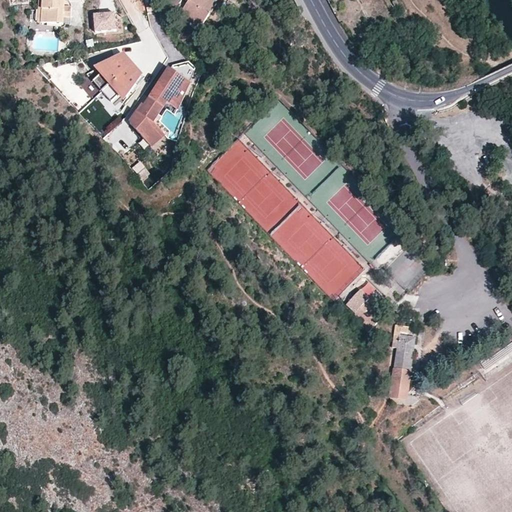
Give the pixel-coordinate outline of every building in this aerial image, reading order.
[(43,0),(41,22),(61,24),(62,18),(69,18),(71,9),(63,8),(64,1),(63,0),(43,0)] [(189,0),(188,3),(182,11),(198,22),(202,24),(216,4),(209,0),(189,0)] [(196,26),(198,22),(182,11),(179,15),(196,26)] [(116,14),(95,16),(96,33),(117,31),(116,14)] [(119,64),(126,58),(123,55),(115,60),(119,64)] [(136,84),(132,79),(139,73),(126,58),(119,64),(115,60),(101,67),(104,72),(93,81),(111,103),(122,93),(126,98),(136,84)] [(173,66),(169,72),(189,85),(195,69),(189,64),(173,66)] [(93,81),(104,72),(101,67),(88,74),(93,81)] [(169,72),(138,116),(136,114),(129,125),(150,149),(163,137),(154,126),(151,124),(165,104),(176,113),(189,85),(169,72)] [(136,84),(141,76),(139,73),(132,79),(136,84)] [(117,110),(126,98),(122,93),(111,103),(117,110)] [(150,174),(141,163),(132,170),(142,181),(150,174)] [(402,282),(411,272),(395,259),(387,269),(402,282)] [(369,299),(360,291),(346,305),(355,314),(356,313),(365,322),(361,326),(368,333),(381,318),(366,303),(369,299)] [(409,326),(396,325),(394,335),(392,347),(396,348),(390,390),(407,393),(415,338),(399,336),(400,331),(408,332),(409,326)] [(407,399),(407,393),(390,390),(389,396),(407,399)]
